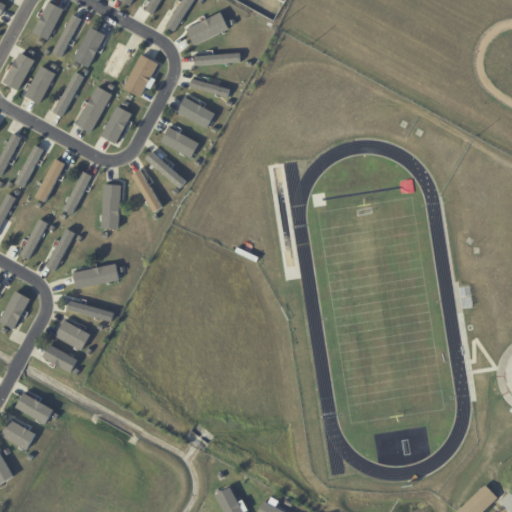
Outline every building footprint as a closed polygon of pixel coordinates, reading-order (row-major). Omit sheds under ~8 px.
[(153,15),(161,0),(151,0),(146,11),(153,15)] [(181,0),(168,28),(177,32),(192,0),(181,0)] [(62,8),(46,2),(35,35),(51,40),(62,8)] [(186,29),(194,46),(229,30),(221,13),(186,29)] [(53,53),(62,58),(82,19),(73,15),(53,53)] [(105,35),(90,27),(75,59),(91,66),(105,35)] [(102,73),(117,80),(132,49),(117,42),(102,73)] [(5,85),(21,91),(34,60),(18,53),(5,85)] [(195,65),(240,64),(239,54),(194,56),(195,65)] [(151,89),(155,80),(152,78),(159,63),(140,55),(124,89),(141,97),(146,87),(151,89)] [(26,98),(42,104),(55,72),(39,66),(26,98)] [(83,77),(74,73),(55,113),(63,117),(83,77)] [(112,95),(96,87),(76,125),(92,133),(112,95)] [(213,113),(185,97),(176,113),(205,129),(213,113)] [(131,113),(115,107),(103,138),(119,144),(131,113)] [(193,157),(199,141),(167,129),(161,145),(193,157)] [(20,137),(11,133),(0,160),(0,175),(3,177),(20,137)] [(23,188),(44,150),(35,145),(15,184),(23,188)] [(146,159),(179,190),(186,183),(153,151),(146,159)] [(65,164),(55,159),(36,198),(46,203),(65,164)] [(162,208),(140,171),(132,176),(153,213),(162,208)] [(64,210),(73,215),(92,176),(83,172),(64,210)] [(119,229),(121,185),(104,185),(102,229),(119,229)] [(0,228),(16,199),(7,194),(0,207),(0,228)] [(21,256),(30,260),(47,223),(38,219),(21,256)] [(73,232),(64,229),(48,268),(57,272),(73,232)] [(120,281),(116,264),(73,274),(76,290),(120,281)] [(17,330),(29,298),(13,292),(1,324),(17,330)] [(110,321),(112,312),(69,302),(67,311),(110,321)] [(55,338),(83,351),(90,334),(63,321),(55,338)] [(72,372),(78,359),(49,346),(43,359),(72,372)] [(54,408),(23,395),(16,410),(47,424),(54,408)] [(27,451),(36,434),(10,420),(1,436),(27,451)] [(0,484),(12,479),(0,451),(0,484)] [(492,503),(483,511),(457,511),(485,486),(497,499),(492,503)] [(241,511),(232,488),(216,494),(223,511),(241,511)] [(511,511),(510,511),(501,503),(511,492),(511,511)] [(284,511),(263,502),(258,511),(284,511)]
